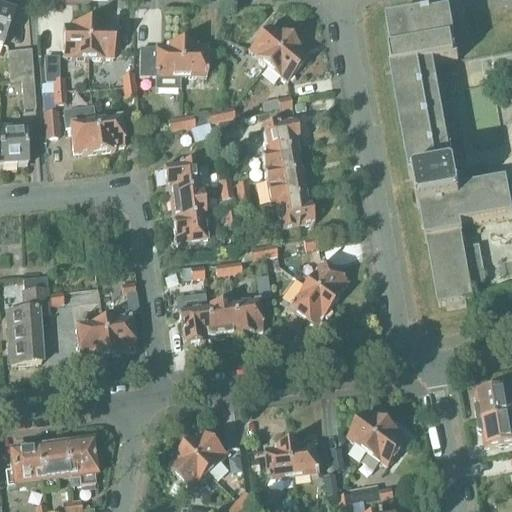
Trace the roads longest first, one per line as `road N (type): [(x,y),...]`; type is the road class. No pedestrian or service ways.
road 1 (residential): [(407,366),(338,0)]
road 2 (residential): [(159,398),(407,366)]
road 3 (residential): [(159,398),(143,221),(124,193)]
road 4 (residential): [(457,511),(430,363)]
road 5 (residential): [(0,418),(139,400)]
road 6 (residential): [(0,204),(124,193)]
